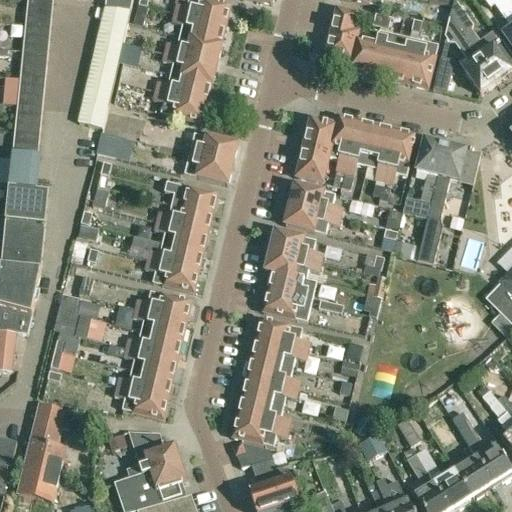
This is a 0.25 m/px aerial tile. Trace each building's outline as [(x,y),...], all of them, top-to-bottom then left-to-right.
[(123,0),(106,0),(105,10),(132,13),(135,1),(123,0)] [(140,0),(138,8),(147,10),(148,0),(140,0)] [(178,8),(176,17),(227,28),(231,10),(201,3),(189,0),(187,10),(178,8)] [(344,0),(380,9),(382,0),(386,0),(394,2),(394,0),(344,0)] [(511,31),(504,37),(511,48),(511,11),(504,0),(501,0),(494,5),(511,30),(511,31)] [(29,2),(28,14),(52,16),(53,4),(29,2)] [(511,56),(502,43),(494,49),(487,54),(471,33),(473,27),(467,20),(467,17),(466,17),(465,15),(465,13),(463,13),(462,12),(462,9),(460,9),(455,2),(450,21),(463,39),(497,86),(511,74),(511,73),(510,71),(511,69),(511,56)] [(142,28),(147,10),(138,8),(137,8),(133,26),(142,28)] [(105,10),(79,126),(104,131),(104,130),(132,14),(132,13),(105,10)] [(358,42),(360,35),(362,27),(356,26),(358,17),(338,12),(333,30),(331,39),(357,45),(358,42)] [(28,14),(27,26),(51,28),(52,16),(28,14)] [(373,28),(381,30),(385,18),(376,15),(373,28)] [(222,48),(227,28),(176,17),(173,27),(182,29),(180,38),(222,48)] [(389,81),(399,38),(388,36),(392,19),(385,18),(381,30),(380,34),(369,77),(389,81)] [(497,86),(463,39),(450,21),(446,37),(452,44),(455,45),(470,66),(463,72),(481,97),(497,86)] [(409,41),(399,38),(389,81),(409,86),(418,44),(420,37),(422,24),(414,22),(409,41)] [(432,26),(422,24),(420,37),(429,39),(432,26)] [(27,26),(26,38),(50,40),(51,28),(27,26)] [(357,45),(352,65),(350,72),(369,77),(380,34),(371,32),(368,44),(358,42),(357,45)] [(26,38),(24,49),(48,52),(50,40),(26,38)] [(168,47),(166,55),(217,68),(222,48),(180,38),(177,49),(168,47)] [(326,58),(335,61),(352,65),(357,45),(331,39),(326,58)] [(428,91),(432,75),(436,61),(439,48),(427,45),(418,44),(409,86),(428,91)] [(0,52),(8,53),(14,54),(15,46),(0,45),(0,52)] [(131,61),(134,49),(125,47),(122,58),(131,61)] [(24,49),(23,61),(47,64),(48,52),(24,49)] [(0,59),(8,60),(8,53),(0,52),(0,59)] [(173,67),(171,77),(213,87),(217,68),(166,55),(164,65),(173,67)] [(449,61),(441,60),(440,65),(433,92),(447,96),(452,75),(446,73),(449,61)] [(22,69),(22,73),(46,76),(47,64),(23,61),(22,69)] [(21,82),(20,85),(45,88),(46,76),(22,73),(21,82)] [(157,95),(208,106),(213,87),(171,77),(168,88),(159,86),(157,95)] [(20,85),(19,97),(44,99),(45,88),(20,85)] [(203,127),(208,106),(157,95),(155,104),(164,106),(161,117),(203,127)] [(19,97),(18,109),(43,111),(44,99),(19,97)] [(18,109),(17,121),(41,123),(43,111),(18,109)] [(337,127),(330,158),(329,161),(339,163),(337,173),(346,175),(359,124),(339,119),(337,127)] [(17,121),(16,133),(40,135),(41,123),(17,121)] [(311,121),(303,152),(330,158),(337,127),(311,121)] [(345,179),(342,191),(351,193),(357,168),(369,170),(379,129),(359,124),(346,175),(345,179)] [(385,184),(400,134),(379,129),(369,170),(378,172),(376,182),(385,184)] [(16,133),(15,145),(39,147),(40,135),(16,133)] [(417,138),(400,134),(385,184),(384,188),(380,203),(387,204),(391,186),(394,187),(396,176),(406,179),(409,168),(410,168),(417,138)] [(122,141),(103,136),(98,157),(116,161),(122,141)] [(195,138),(194,139),(190,158),(234,169),(239,149),(200,139),(195,138)] [(422,203),(432,206),(446,149),(438,147),(437,143),(431,142),(428,144),(425,143),(417,175),(428,178),(422,203)] [(15,145),(13,157),(38,159),(38,157),(39,147),(15,145)] [(159,146),(157,154),(169,157),(171,149),(159,146)] [(439,223),(443,208),(449,182),(473,188),(481,157),(464,153),(463,150),(457,148),(454,151),(446,149),(432,206),(429,221),(439,223)] [(171,149),(169,157),(180,160),(181,156),(182,152),(171,149)] [(297,180),(314,184),(323,186),(329,161),(330,158),(303,152),(297,180)] [(0,310),(0,312),(33,321),(41,276),(49,196),(35,195),(38,159),(13,157),(4,248),(3,259),(2,273),(4,273),(0,310)] [(190,158),(185,178),(229,189),(234,169),(190,158)] [(11,161),(0,160),(0,167),(11,168),(11,161)] [(112,167),(104,165),(101,177),(109,179),(112,167)] [(165,195),(175,197),(172,206),(214,217),(219,199),(168,186),(165,195)] [(379,202),(380,203),(384,188),(376,186),(373,198),(380,200),(379,202)] [(295,187),(290,208),(341,219),(344,210),(333,208),(335,196),(325,194),(295,187)] [(104,211),(109,193),(97,190),(93,208),(104,211)] [(160,216),(158,224),(209,237),(214,217),(172,206),(169,219),(160,216)] [(341,219),(290,208),(285,227),(315,235),(326,237),(329,227),(339,230),(341,219)] [(402,214),(390,211),(386,230),(397,232),(402,214)] [(92,216),(84,214),(81,226),(89,228),(92,216)] [(156,235),(165,237),(163,247),(204,257),(209,237),(158,224),(156,235)] [(78,240),(87,242),(96,244),(99,232),(80,228),(78,240)] [(381,252),(393,254),(396,244),(398,235),(386,232),(381,252)] [(316,243),(299,239),(275,233),(270,254),(322,267),(324,257),(313,254),(316,243)] [(87,242),(78,240),(76,240),(71,265),(82,267),(87,242)] [(420,249),(396,244),(393,254),(392,258),(395,259),(417,263),(420,249)] [(204,257),(163,247),(160,257),(151,255),(148,265),(199,278),(204,257)] [(90,252),(87,264),(97,266),(100,254),(90,252)] [(266,273),(273,275),(306,284),(308,273),(319,276),(322,267),(270,254),(266,273)] [(384,260),(376,258),(373,270),(365,268),(363,275),(378,279),(380,272),(381,272),(384,260)] [(146,273),(155,275),(153,286),(194,297),(199,278),(148,265),(146,273)] [(511,274),(502,284),(485,301),(501,317),(511,327),(511,274)] [(273,275),(269,295),(312,306),(314,297),(317,286),(306,284),(273,275)] [(84,279),(79,298),(89,300),(93,281),(84,279)] [(367,298),(382,302),(387,281),(377,279),(376,287),(369,285),(366,298),(367,298)] [(310,315),(312,306),(269,295),(264,315),(308,325),(310,315)] [(139,305),(137,312),(187,326),(192,306),(151,296),(148,307),(139,305)] [(58,313),(74,318),(79,302),(63,298),(58,313)] [(369,319),(377,321),(382,302),(367,298),(364,313),(370,315),(369,319)] [(342,318),(344,308),(343,308),(344,305),(336,303),(335,306),(321,303),(318,312),(342,318)] [(0,312),(0,373),(14,376),(18,337),(29,338),(33,321),(0,312)] [(141,335),(182,345),(187,326),(137,312),(134,323),(144,325),(141,335)] [(91,322),(74,318),(58,313),(53,333),(86,341),(91,322)] [(511,338),(511,327),(501,317),(492,326),(507,342),(508,343),(511,338)] [(262,322),(257,342),(309,353),(311,346),(300,343),(302,332),(262,322)] [(59,335),(54,356),(62,358),(75,361),(76,361),(81,341),(59,335)] [(129,343),(127,352),(178,364),(182,345),(141,335),(139,346),(129,343)] [(306,364),(309,353),(257,342),(252,363),(293,371),(296,361),(306,364)] [(364,349),(349,345),(345,361),(360,364),(364,349)] [(173,383),(178,364),(127,352),(124,362),(134,364),(132,374),(173,383)] [(59,373),(62,358),(54,356),(50,370),(59,373)] [(252,363),(247,381),(299,393),(301,385),(290,382),(293,371),(252,363)] [(348,364),(346,377),(356,379),(359,367),(348,364)] [(482,369),(475,375),(481,382),(488,376),(482,369)] [(49,374),(47,382),(60,385),(62,377),(49,374)] [(119,382),(118,390),(168,402),(173,383),(132,374),(129,385),(119,382)] [(475,375),(458,389),(465,397),(482,383),(481,382),(475,375)] [(299,393),(247,381),(243,400),(283,409),(285,400),(296,403),(299,393)] [(498,424),(509,437),(501,444),(511,457),(511,420),(505,413),(485,387),(478,393),(501,421),(498,424)] [(163,424),(168,402),(118,390),(115,400),(125,403),(122,412),(134,415),(134,416),(163,424)] [(493,487),(501,482),(502,485),(511,478),(511,477),(511,476),(511,475),(511,473),(496,448),(494,449),(492,445),(484,450),(459,410),(463,407),(453,391),(438,401),(465,442),(472,454),(476,461),(493,487)] [(243,400),(238,421),(289,434),(291,424),(280,421),(283,409),(243,400)] [(41,409),(32,445),(19,497),(54,505),(67,453),(57,451),(62,431),(72,434),(76,418),(41,409)] [(346,424),(349,412),(336,409),(333,422),(346,424)] [(419,417),(426,428),(433,424),(426,413),(419,417)] [(289,434),(238,421),(233,440),(273,450),(276,440),(287,442),(289,434)] [(393,429),(381,436),(387,447),(399,440),(393,429)] [(415,434),(405,440),(411,450),(421,444),(415,434)] [(347,437),(335,435),(333,442),(345,445),(347,437)] [(127,473),(130,480),(179,465),(173,446),(163,450),(159,438),(128,436),(139,470),(127,473)] [(379,438),(359,448),(368,465),(388,455),(379,438)] [(18,446),(5,442),(0,460),(0,466),(8,469),(12,470),(18,446)] [(252,468),(259,492),(249,495),(254,511),(296,511),(296,508),(300,507),(288,471),(276,475),(272,462),(270,454),(243,446),(235,449),(241,471),(252,468)] [(449,511),(415,458),(410,451),(403,456),(425,492),(414,499),(421,511),(449,511)] [(455,474),(443,481),(426,452),(415,458),(449,511),(452,511),(458,509),(459,511),(470,505),(468,502),(472,500),(455,474)] [(485,492),(493,487),(476,461),(455,474),(472,500),(475,498),(477,501),(487,494),(485,492)] [(124,511),(145,511),(185,501),(181,487),(186,485),(179,465),(130,480),(130,482),(116,487),(124,511)] [(379,492),(384,504),(388,511),(412,511),(408,502),(407,503),(398,484),(387,489),(384,482),(376,485),(379,492)] [(371,496),(379,492),(375,483),(367,487),(371,496)] [(379,492),(371,496),(376,507),(384,504),(379,492)] [(195,511),(191,499),(185,501),(145,511),(195,511)] [(333,511),(332,508),(329,501),(320,505),(323,511),(333,511)]
